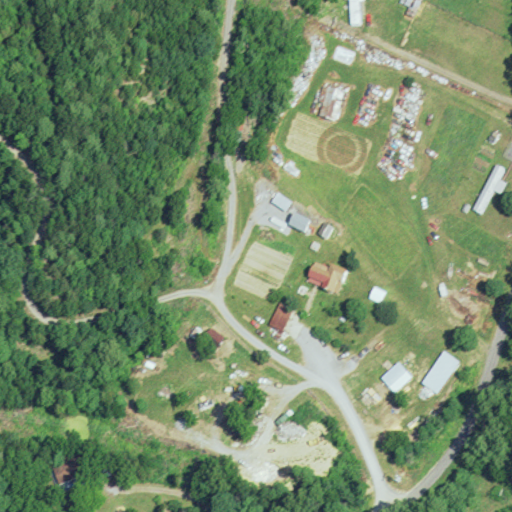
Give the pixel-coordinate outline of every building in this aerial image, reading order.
[(328,88),(343,92),(334,121),(320,116),(328,88)] [(497,165),(505,170),(482,214),(473,209),(497,165)] [(287,225),(293,212),(312,221),(306,233),(287,225)] [(322,282),(308,276),(312,266),(326,272),(330,264),(347,271),(343,280),(338,279),(333,290),(321,285),(322,282)] [(279,303),(293,310),(281,332),(268,325),(279,303)] [(395,392),(391,387),(376,401),(367,392),(400,363),(412,376),(395,392)] [(57,485),(52,468),(81,458),(87,475),(57,485)] [(103,511),(108,504),(100,499),(91,511),(103,511)]
